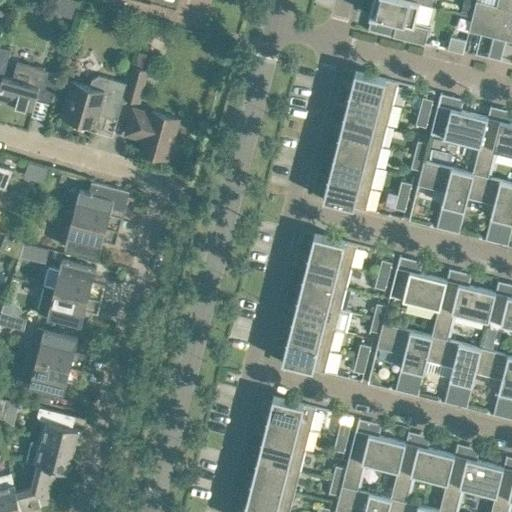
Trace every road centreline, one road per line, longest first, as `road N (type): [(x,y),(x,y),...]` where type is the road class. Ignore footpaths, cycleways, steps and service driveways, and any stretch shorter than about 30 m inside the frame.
road 1 (residential): [(81,511),(158,203),(144,179),(0,135)]
road 2 (residential): [(150,511),(273,33)]
road 3 (residential): [(511,436),(252,370)]
road 4 (residential): [(511,266),(292,210)]
road 5 (residential): [(511,93),(333,48)]
road 6 (residential): [(292,210),(333,48)]
road 7 (residential): [(252,370),(292,210)]
road 8 (residential): [(216,511),(252,370)]
